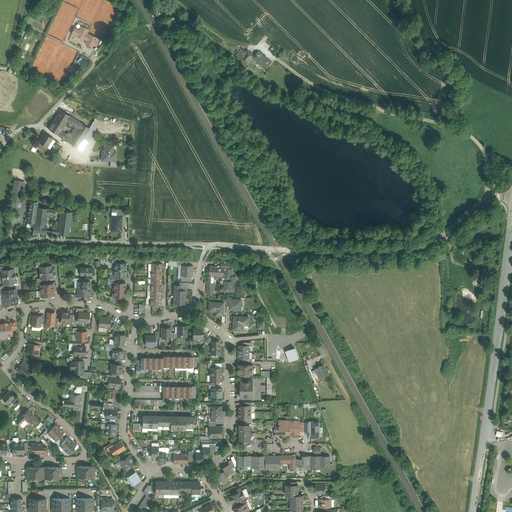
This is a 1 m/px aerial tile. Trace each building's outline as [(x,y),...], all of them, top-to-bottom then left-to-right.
[(88,30),(81,27),(77,36),(83,39),(84,39),(87,40),(86,43),(92,46),(93,44),(96,38),(90,35),(89,35),(86,34),(88,30)] [(211,34),(207,39),(218,47),(221,41),(211,34)] [(235,55),(239,59),(245,52),(241,48),(235,55)] [(245,52),(239,59),(250,66),(255,60),(252,58),(254,56),(247,49),(245,52)] [(254,56),(252,58),(255,60),(259,65),(266,58),(258,51),(254,56)] [(271,62),(266,58),(259,65),(265,69),(271,62)] [(70,116),(60,110),(48,129),(58,135),(62,129),(67,121),(70,116)] [(107,121),(99,115),(96,119),(101,121),(105,124),(107,121)] [(76,127),(71,134),(62,129),(58,135),(77,148),(79,145),(90,128),(70,116),(67,121),(76,127)] [(90,128),(79,145),(84,148),(101,121),(96,119),(96,118),(90,128)] [(52,138),(44,133),(39,142),(46,147),(52,138)] [(113,146),(104,145),(104,154),(102,154),(102,160),(110,161),(116,161),(116,160),(116,155),(113,155),(113,146)] [(23,181),(14,180),(10,209),(19,210),(23,181)] [(37,202),(30,201),(27,223),(34,224),(36,207),(37,202)] [(55,209),(36,207),(34,224),(46,225),(48,214),(54,215),(55,209)] [(116,216),(111,216),(111,231),(121,231),(122,216),(122,209),(116,209),(116,216)] [(72,212),(61,211),(58,230),(52,229),(51,233),(69,235),(72,212)] [(46,225),(34,224),(33,232),(45,234),(46,225)] [(187,265),(182,265),(181,276),(191,276),(192,276),(192,265),(187,265)] [(221,266),(210,266),(209,275),(209,276),(214,276),(222,277),(223,277),(224,267),(224,266),(221,266)] [(92,267),(80,267),(80,269),(79,268),(79,273),(80,274),(80,275),(92,275),(92,267)] [(230,267),(224,267),(223,277),(222,277),(222,280),(221,280),(220,281),(220,282),(220,283),(221,283),(221,284),(223,284),(223,285),(224,285),(224,287),(222,287),(222,289),(224,289),(224,290),(231,290),(232,291),(234,291),(235,290),(235,288),(234,287),(234,283),(236,282),(236,276),(234,276),(232,273),(232,269),(230,269),(230,267)] [(6,269),(2,270),(2,277),(15,276),(14,272),(14,269),(6,269)] [(15,276),(2,277),(3,284),(12,283),(15,283),(15,279),(15,276)] [(179,285),(174,285),(174,297),(185,297),(185,291),(185,290),(181,290),(181,287),(181,285),(179,285)] [(9,289),(2,290),(2,297),(16,296),(16,289),(9,289)] [(16,296),(2,297),(3,304),(2,304),(3,308),(7,307),(7,304),(17,303),(16,296)] [(231,299),(231,303),(231,305),(230,305),(229,310),(241,310),(241,307),(242,307),(243,306),(243,303),(242,302),(240,302),(241,299),(231,299)] [(224,303),(210,302),(209,311),(217,311),(217,315),(223,315),(224,303)] [(70,312),(62,311),(61,322),(62,323),(64,323),(69,323),(69,315),(70,312)] [(52,313),(48,312),(47,319),(46,320),(46,321),(47,322),(46,325),(49,325),(50,324),(53,324),(54,324),(55,318),(55,313),(52,313)] [(83,312),(79,312),(78,322),(88,323),(89,313),(83,312)] [(41,316),(33,315),(32,326),(40,327),(40,324),(41,316)] [(249,317),(234,316),(233,330),(243,330),(244,325),(248,326),(249,317)] [(111,318),(99,317),(98,327),(107,328),(110,328),(111,318)] [(10,324),(7,324),(7,323),(3,323),(3,324),(0,324),(0,334),(4,334),(4,337),(8,336),(8,335),(12,335),(11,329),(11,324),(10,324)] [(187,325),(178,325),(178,326),(178,333),(177,336),(187,336),(187,325)] [(170,328),(162,328),(162,339),(162,338),(169,338),(170,338),(170,339),(170,328)] [(202,328),(193,328),(193,338),(202,339),(202,334),(202,328)] [(82,331),(76,331),(76,332),(76,340),(87,340),(87,331),(82,331)] [(125,335),(115,334),(114,339),(114,344),(115,344),(124,345),(125,335)] [(155,335),(145,335),(145,346),(155,346),(156,338),(156,335),(155,335)] [(212,341),(211,341),(211,342),(211,354),(214,354),(219,354),(219,341),(212,341)] [(35,344),(29,343),(28,352),(32,353),(32,354),(37,355),(38,350),(39,351),(40,346),(40,345),(35,344)] [(81,346),(74,346),(74,350),(73,351),(73,352),(73,354),(74,355),(85,355),(85,351),(86,346),(81,346)] [(285,349),(277,348),(276,359),(284,360),(285,349)] [(117,350),(112,350),(112,351),(111,358),(123,359),(123,351),(117,350)] [(146,357),(141,357),(140,357),(140,360),(137,360),(136,371),(141,371),(141,368),(146,368),(146,357)] [(75,361),(73,361),(73,362),(71,362),(71,366),(73,366),(73,370),(73,372),(78,373),(83,373),(83,372),(84,372),(84,364),(84,362),(75,361)] [(27,368),(22,363),(15,370),(25,379),(32,372),(27,368)] [(114,364),(111,364),(110,372),(113,372),(119,373),(121,373),(122,365),(120,365),(114,364)] [(253,364),(242,364),(241,364),(240,364),(239,364),(239,368),(238,369),(238,371),(239,372),(239,374),(248,374),(249,375),(250,374),(253,374),(253,364)] [(324,365),(317,368),(317,369),(312,371),(318,380),(322,378),(329,374),(324,365)] [(215,367),(210,367),(210,368),(210,381),(211,381),(216,381),(221,381),(221,367),(215,367)] [(116,378),(109,378),(109,382),(108,386),(115,386),(120,387),(121,379),(116,378)] [(253,380),(241,380),(241,397),(253,397),(253,380)] [(76,388),(74,390),(74,393),(70,393),(69,400),(64,399),(62,398),(62,401),(63,401),(62,406),(73,407),(79,407),(80,393),(81,393),(81,391),(81,385),(82,383),(77,382),(77,384),(76,388)] [(192,386),(191,386),(186,386),(186,397),(195,397),(195,386),(192,386)] [(221,388),(215,388),(211,388),(211,389),(211,393),(211,400),(221,400),(221,395),(221,388)] [(15,397),(9,391),(2,398),(8,404),(15,397)] [(221,406),(211,406),(211,413),(211,417),(211,418),(216,418),(221,418),(221,410),(221,406)] [(36,418),(28,409),(22,415),(22,416),(16,422),(19,425),(24,420),(25,419),(30,424),(34,428),(40,422),(36,418)] [(113,410),(106,409),(106,418),(116,418),(116,410),(113,410)] [(193,416),(185,416),(185,427),(193,427),(193,423),(195,423),(195,418),(193,418),(193,416)] [(290,420),(279,420),(279,426),(279,435),(290,435),(290,434),(290,421),(290,420)] [(296,421),(293,421),(290,421),(290,434),(291,434),(291,435),(297,435),(297,434),(300,434),(300,429),(300,423),(299,423),(296,423),(296,421)] [(110,424),(106,424),(105,432),(103,432),(103,435),(115,436),(116,425),(110,424)] [(50,425),(44,432),(46,434),(48,433),(53,427),(50,425)] [(53,427),(48,433),(52,437),(59,429),(55,425),(53,427)] [(216,427),(209,427),(209,437),(221,437),(222,427),(216,427)] [(59,429),(52,437),(56,441),(61,435),(64,433),(59,429)] [(61,435),(56,441),(54,442),(57,444),(63,437),(61,435)] [(57,444),(56,445),(58,447),(60,445),(65,439),(63,437),(57,444)] [(65,439),(60,445),(64,449),(71,442),(67,438),(65,439)] [(113,446),(109,448),(110,448),(114,455),(125,448),(120,441),(113,446)] [(71,442),(64,449),(68,453),(74,447),(76,446),(71,442)] [(121,460),(119,461),(120,463),(125,470),(131,467),(130,465),(134,462),(129,455),(121,460)] [(251,456),(244,456),(244,457),(238,457),(238,469),(241,469),(242,469),(246,469),(246,466),(251,466),(251,456)] [(266,456),(255,456),(255,467),(260,467),(260,469),(261,469),(266,469),(266,468),(266,456)] [(277,456),(272,456),(266,456),(266,468),(272,468),(272,467),(274,467),(275,467),(275,470),(281,470),(281,463),(281,462),(277,462),(277,456)] [(292,456),(281,456),(281,462),(281,463),(290,463),(290,470),(296,470),(296,466),(296,459),(293,459),(293,456),(292,456)] [(311,456),(303,456),(303,459),(300,459),(300,466),(305,466),(305,469),(311,469),(311,456)] [(321,456),(311,456),(311,469),(321,469),(321,466),(321,456)] [(330,456),(321,456),(321,466),(330,466),(330,463),(330,456)] [(119,458),(112,462),(115,466),(120,463),(119,461),(121,460),(119,458)] [(230,464),(223,468),(224,471),(219,474),(223,482),(229,479),(227,476),(234,472),(234,471),(232,467),(230,464)] [(94,466),(77,466),(77,478),(94,478),(94,466)] [(44,467),(26,467),(26,479),(44,479),(44,467)] [(61,467),(44,467),(44,479),(61,479),(61,467)] [(132,474),(127,477),(128,479),(127,480),(129,483),(130,482),(132,485),(140,480),(139,477),(137,474),(135,471),(132,474)] [(140,480),(132,485),(138,489),(143,482),(140,480)] [(164,482),(155,481),(155,486),(154,487),(155,489),(155,493),(164,493),(164,482)] [(172,482),(164,482),(164,493),(172,493),(172,482)] [(191,482),(179,482),(179,491),(185,491),(191,492),(191,482)] [(199,482),(191,482),(191,492),(191,493),(199,493),(199,488),(199,482)] [(325,485),(316,485),(316,493),(322,493),(325,493),(325,489),(326,488),(326,486),(325,485)] [(242,490),(229,496),(232,503),(239,500),(246,497),(245,497),(242,490)] [(70,498),(52,499),(52,511),(70,511),(70,498)] [(93,498),(76,498),(76,511),(93,511),(93,498)] [(46,499),(29,499),(29,511),(46,511),(46,499)] [(112,499),(102,499),(102,506),(102,510),(112,510),(112,499)] [(202,507),(199,509),(200,511),(213,511),(214,511),(211,503),(202,507)]
